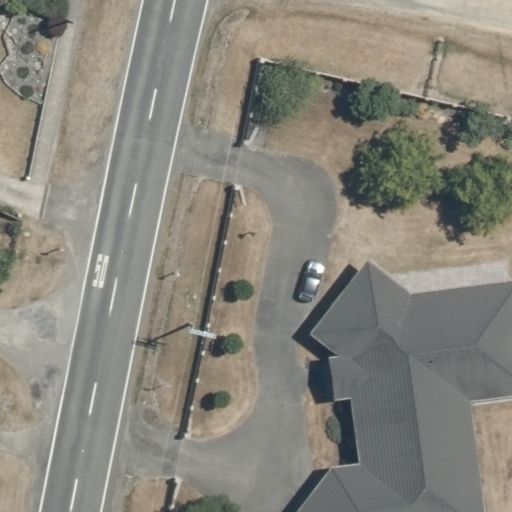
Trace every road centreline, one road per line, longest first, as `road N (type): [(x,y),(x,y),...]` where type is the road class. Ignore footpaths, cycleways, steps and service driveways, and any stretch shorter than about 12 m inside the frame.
road 1 (secondary): [(99,372),(176,0)]
road 2 (secondary): [(71,511),(99,372)]
